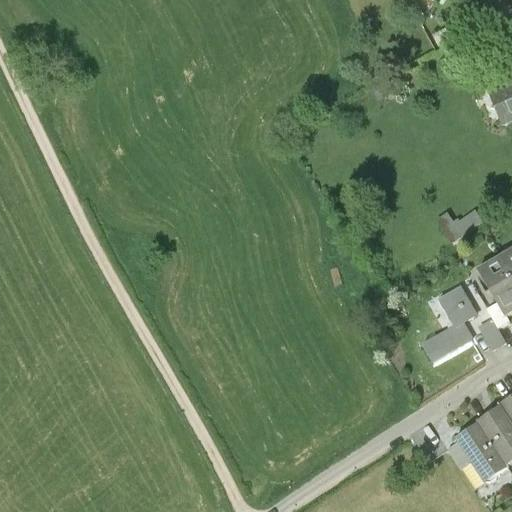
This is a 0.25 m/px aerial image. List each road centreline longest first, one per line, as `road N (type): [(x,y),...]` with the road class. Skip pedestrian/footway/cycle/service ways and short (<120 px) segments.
road 1 (track): [(239,511),(0,69)]
road 2 (residential): [(511,361),(277,511)]
